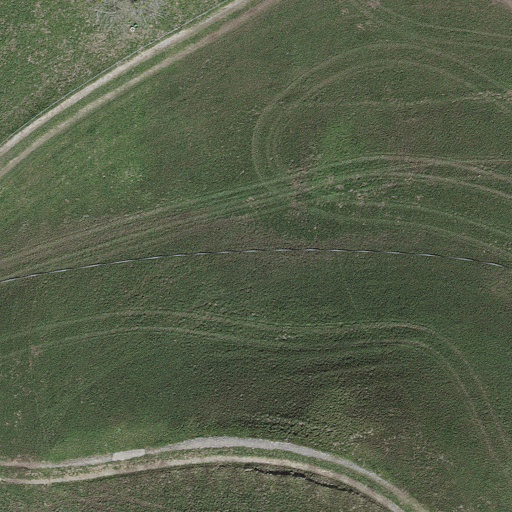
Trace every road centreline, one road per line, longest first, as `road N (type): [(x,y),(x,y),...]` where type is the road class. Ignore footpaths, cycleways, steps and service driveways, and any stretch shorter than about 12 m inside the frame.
road 1 (track): [(405,511),(371,481),(236,446),(0,478)]
road 2 (track): [(0,168),(265,0)]
